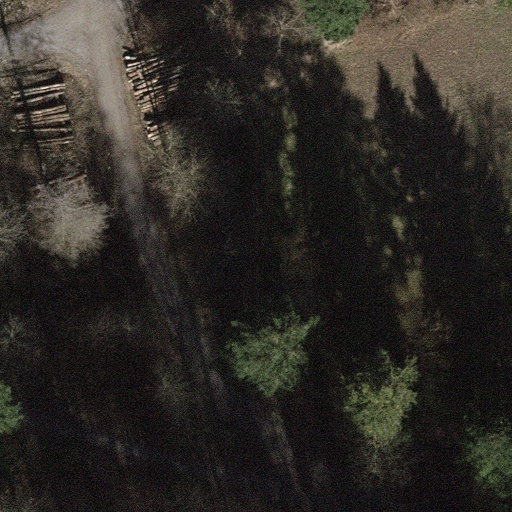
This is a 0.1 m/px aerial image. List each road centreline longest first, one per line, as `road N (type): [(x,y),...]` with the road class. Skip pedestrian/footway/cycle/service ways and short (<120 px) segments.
road 1 (track): [(101,0),(122,177),(166,301),(227,404),(342,511)]
road 2 (track): [(0,410),(340,511)]
